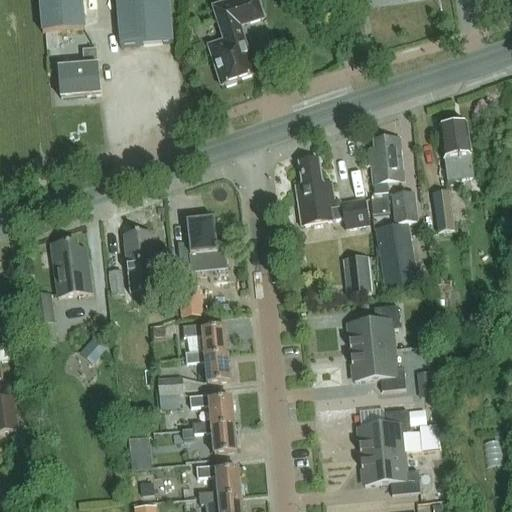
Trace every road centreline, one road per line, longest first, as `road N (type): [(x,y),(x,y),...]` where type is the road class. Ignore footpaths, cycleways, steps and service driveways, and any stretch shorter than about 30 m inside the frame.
road 1 (residential): [(286,511),(257,177),(242,141)]
road 2 (secondary): [(242,141),(511,53)]
road 3 (secondary): [(0,225),(242,141)]
